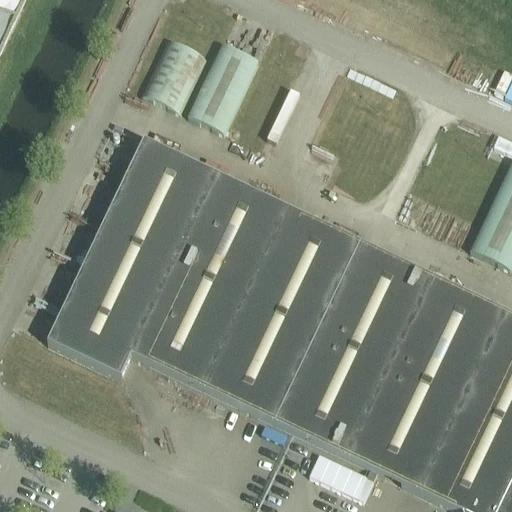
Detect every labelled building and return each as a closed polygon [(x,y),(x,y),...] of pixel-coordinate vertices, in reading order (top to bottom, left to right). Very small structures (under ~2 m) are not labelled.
[(168,46),(142,101),(181,120),(207,65),(168,46)] [(259,68),(258,68),(224,51),(189,124),(225,141),(259,68)] [(511,511),(511,322),(144,147),(47,350),(121,385),(122,384),(121,383),(131,363),(444,511),(511,511)] [(511,168),(470,258),(511,277),(511,168)] [(329,461),(319,482),(323,484),(359,501),(373,508),(383,486),(329,461)]
